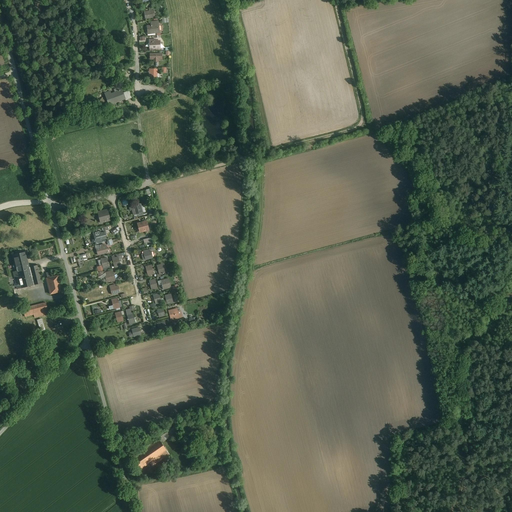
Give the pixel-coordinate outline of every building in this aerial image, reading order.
[(155,33),(154,25),(152,25),(152,26),(148,27),(149,29),(147,30),(147,33),(155,33)] [(155,40),(149,40),(150,50),(153,50),(153,49),(160,48),(159,42),(156,42),(155,40)] [(162,54),(150,54),(150,59),(154,59),(154,62),(158,62),(158,57),(162,57),(162,54)] [(105,93),(109,104),(124,99),(120,88),(117,89),(118,92),(111,94),(110,92),(105,93)] [(142,212),(140,205),(133,206),(134,210),(137,209),(138,213),(142,212)] [(110,220),(108,212),(102,213),(102,212),(98,213),(99,216),(100,216),(101,219),(100,219),(101,223),(110,220)] [(146,222),(138,224),(140,232),(148,230),(146,222)] [(95,233),(97,241),(106,239),(104,233),(101,233),(100,232),(95,233)] [(104,245),(99,246),(101,254),(107,253),(105,246),(104,246),(104,245)] [(148,250),(143,251),(145,260),(151,258),(150,252),(149,252),(148,250)] [(18,275),(21,288),(34,285),(29,267),(26,252),(13,255),(16,268),(18,275)] [(117,257),(112,259),(114,267),(120,266),(119,260),(118,260),(117,257)] [(107,258),(101,260),(103,268),(109,267),(107,258)] [(38,265),(29,267),(34,285),(42,283),(38,265)] [(161,265),(157,266),(159,275),(165,273),(164,269),(163,270),(161,265)] [(112,271),(106,273),(108,281),(111,280),(111,282),(114,281),(112,271)] [(58,275),(46,278),(50,294),(62,292),(58,275)] [(171,288),(168,279),(158,282),(159,285),(162,285),(163,290),(171,288)] [(114,285),(109,286),(112,295),(118,293),(116,287),(115,287),(114,285)] [(117,298),(113,300),(115,308),(122,307),(121,304),(119,304),(117,298)] [(23,309),(25,317),(35,314),(48,311),(46,303),(23,309)] [(173,310),(169,311),(171,320),(179,317),(177,311),(174,312),(173,310)] [(70,339),(64,345),(67,348),(73,342),(70,339)] [(174,424),(157,435),(162,442),(178,430),(174,424)] [(159,440),(132,459),(139,470),(150,462),(154,460),(167,451),(159,440)] [(167,451),(154,460),(156,463),(169,454),(167,451)]
